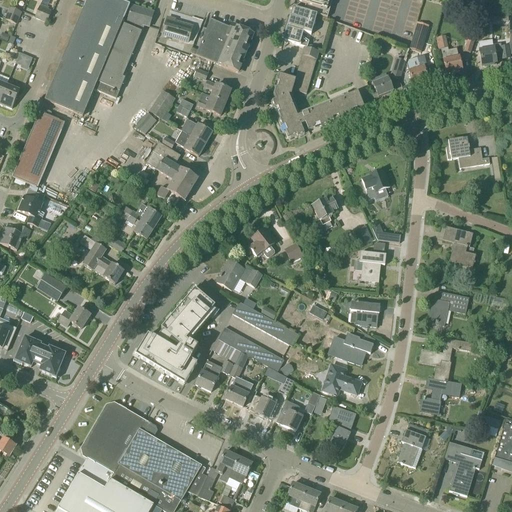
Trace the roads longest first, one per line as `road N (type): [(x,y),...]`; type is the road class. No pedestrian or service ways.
road 1 (residential): [(361,488),(395,368),(419,198)]
road 2 (secondary): [(97,363),(165,258),(253,186)]
road 3 (residential): [(277,458),(97,363)]
road 4 (unknown): [(161,0),(141,92),(122,134),(113,146),(87,143)]
road 5 (residential): [(253,186),(236,141),(276,19)]
road 6 (secondary): [(253,186),(411,112)]
road 7 (residential): [(0,116),(19,123),(70,0)]
road 8 (unknown): [(162,262),(219,302),(193,352)]
road 9 (secondary): [(4,511),(71,407)]
